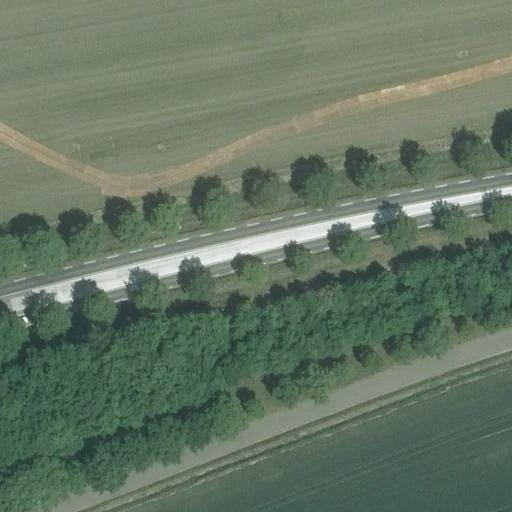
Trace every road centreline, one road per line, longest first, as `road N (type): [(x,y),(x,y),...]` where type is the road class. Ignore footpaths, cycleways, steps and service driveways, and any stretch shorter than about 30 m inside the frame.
road 1 (secondary): [(0,326),(511,199)]
road 2 (secondary): [(511,178),(0,292)]
road 3 (unclassified): [(511,346),(42,511)]
